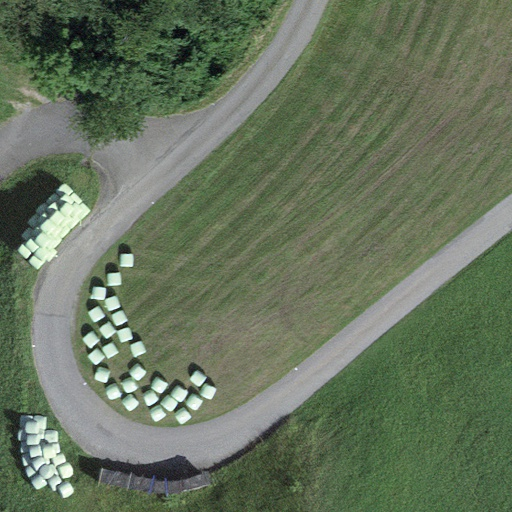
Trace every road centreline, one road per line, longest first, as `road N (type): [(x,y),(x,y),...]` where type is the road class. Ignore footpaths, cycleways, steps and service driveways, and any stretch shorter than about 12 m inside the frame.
road 1 (unclassified): [(306,0),(294,30),(128,185),(56,269),(47,347),(75,405),(128,438),(199,448),(261,421),(511,212)]
road 2 (track): [(0,169),(34,144),(89,146),(128,185)]
